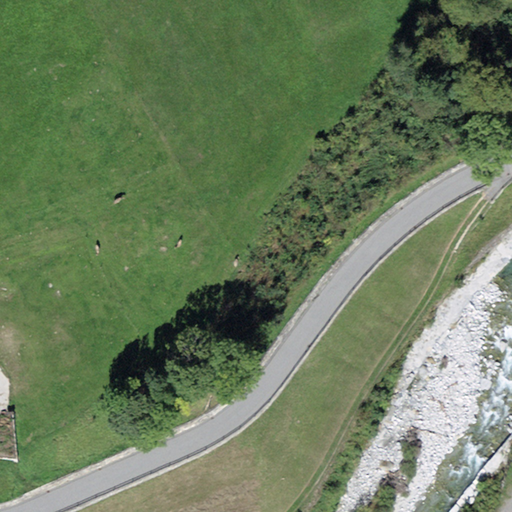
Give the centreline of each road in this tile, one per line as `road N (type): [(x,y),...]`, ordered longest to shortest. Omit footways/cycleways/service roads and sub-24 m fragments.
road 1 (residential): [(511,160),(417,208),(375,246),(236,416),(203,440),(46,511)]
road 2 (track): [(510,161),(291,511)]
